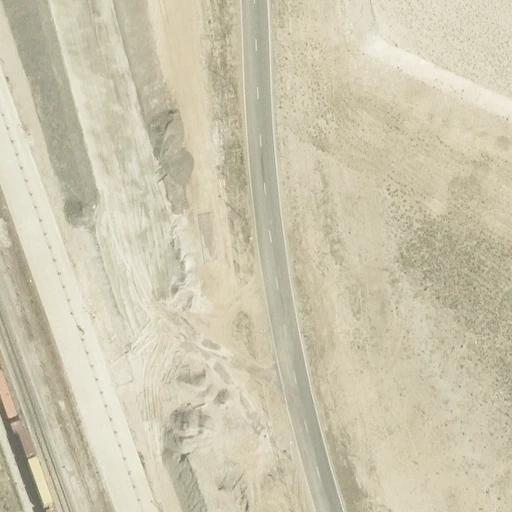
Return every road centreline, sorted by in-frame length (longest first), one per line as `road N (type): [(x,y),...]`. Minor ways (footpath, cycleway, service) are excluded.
road 1 (unclassified): [(69,0),(136,251),(190,401),(251,511)]
road 2 (unclassified): [(329,511),(269,249),(251,0)]
